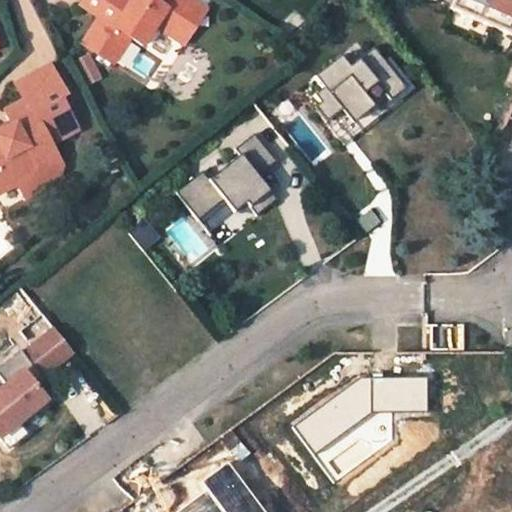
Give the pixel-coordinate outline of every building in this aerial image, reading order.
[(189,26),(200,10),(185,0),(154,0),(153,3),(149,1),(136,3),(134,7),(128,4),(123,0),(89,0),(81,12),(101,24),(84,51),(115,71),(133,42),(146,50),(158,30),(174,40),(185,23),(189,26)] [(511,0),(450,0),(447,8),(511,36),(511,0)] [(210,16),(200,10),(189,26),(185,23),(174,40),(187,49),(210,16)] [(321,88),(312,96),(318,104),(330,118),(341,109),(351,122),(366,110),(366,111),(372,106),(371,104),(384,93),(389,101),(404,89),(372,48),(347,67),(339,56),(312,77),(321,88)] [(73,116),(51,71),(17,88),(25,104),(6,114),(13,130),(8,132),(0,136),(0,193),(14,187),(36,177),(39,182),(46,185),(57,179),(60,172),(51,154),(78,140),(68,119),(73,116)] [(330,118),(318,104),(312,108),(342,146),(393,105),(389,101),(384,93),(371,104),(372,106),(366,111),(366,110),(351,122),(341,109),(330,118)] [(6,127),(0,130),(0,136),(8,132),(6,127)] [(205,175),(179,196),(201,225),(227,204),(237,217),(249,207),(259,221),(280,204),(268,190),(266,192),(258,183),(279,166),(257,138),(238,153),(242,159),(212,184),(205,175)] [(39,182),(36,177),(14,187),(23,202),(44,192),(39,182)] [(16,291),(0,304),(10,317),(26,304),(16,291)] [(0,378),(5,386),(0,389),(0,439),(5,446),(25,431),(19,423),(46,401),(36,388),(44,382),(41,378),(72,353),(53,330),(22,355),(19,351),(0,366),(0,378)] [(25,431),(5,446),(10,452),(57,415),(46,401),(19,423),(25,431)]
